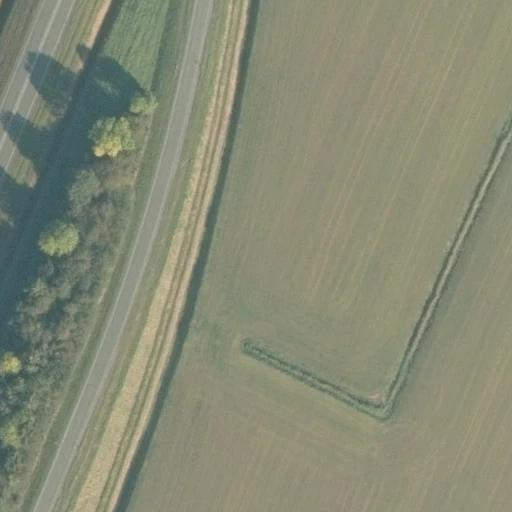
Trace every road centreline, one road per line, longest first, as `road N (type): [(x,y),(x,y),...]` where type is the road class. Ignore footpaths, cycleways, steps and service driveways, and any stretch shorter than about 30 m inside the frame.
road 1 (trunk): [(41,511),(134,270),(202,0)]
road 2 (trunk): [(0,146),(59,0)]
